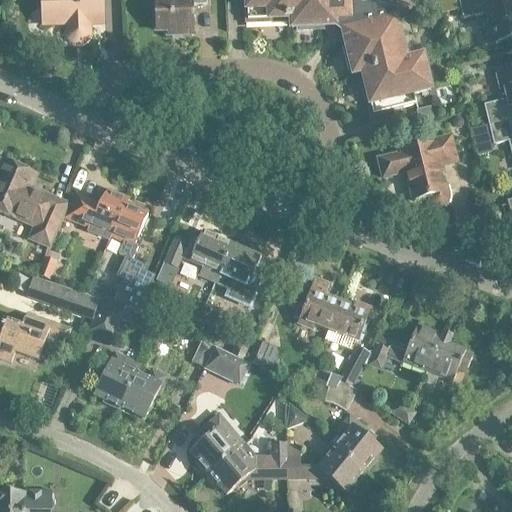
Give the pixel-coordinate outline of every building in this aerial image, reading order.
[(89,35),(88,22),(101,21),(100,10),(102,10),(101,0),(40,0),(41,9),(48,9),(49,26),(66,25),(67,37),(67,38),(68,40),(70,42),(70,43),(71,43),(73,44),(76,45),(77,45),(80,45),(82,44),(83,44),(85,43),(86,41),(87,41),(88,40),(88,38),(89,37),(89,35)] [(167,32),(167,37),(193,35),(192,7),(206,6),(205,0),(184,0),(185,1),(173,1),(172,0),(153,0),(155,33),(167,32)] [(372,116),(416,105),(413,95),(430,91),(422,58),(405,62),(395,21),(397,20),(392,0),(245,0),(247,22),(269,21),(273,23),(278,23),(282,22),(285,20),(290,20),(291,29),(297,29),(301,31),(305,32),(309,31),(313,29),(333,28),(333,30),(340,35),(343,35),(347,54),(346,59),(346,63),(348,67),(351,70),(353,76),(362,74),(363,78),(362,83),(362,87),(364,91),(367,94),(372,116)] [(511,0),(458,0),(460,10),(463,20),(486,14),(489,26),(485,27),(489,45),(511,39),(511,0)] [(488,126),(511,120),(511,67),(496,72),(500,90),(504,89),(507,100),(483,106),(488,126)] [(429,110),(417,113),(420,123),(431,120),(429,110)] [(452,123),(452,126),(454,129),(457,131),(460,130),(462,128),(463,124),(461,121),(458,120),(455,121),(452,123)] [(511,120),(488,126),(493,146),(508,142),(511,155),(511,120)] [(448,196),(446,187),(442,188),(437,168),(457,163),(450,138),(430,143),(430,145),(401,152),(401,155),(378,161),(382,179),(406,173),(413,202),(429,198),(429,199),(429,201),(430,202),(430,203),(431,204),(432,205),(432,206),(433,206),(435,207),(436,208),(438,208),(440,208),(441,208),(443,207),(444,206),(445,205),(446,205),(447,203),(448,202),(448,201),(448,200),(448,199),(448,198),(448,196)] [(0,213),(21,223),(22,218),(30,222),(28,226),(33,228),(28,240),(36,244),(50,250),(67,211),(46,202),(44,205),(27,197),(36,177),(3,162),(0,167),(0,213)] [(111,239),(126,204),(127,204),(128,201),(107,192),(101,206),(75,195),(65,219),(89,229),(87,233),(109,242),(110,238),(111,239)] [(126,204),(111,239),(123,244),(118,256),(124,259),(116,277),(123,280),(113,303),(138,314),(154,277),(142,271),(145,266),(132,260),(137,248),(134,247),(147,217),(138,213),(140,210),(127,204),(126,204)] [(215,285),(232,246),(202,233),(196,248),(175,239),(164,266),(176,271),(183,256),(190,260),(188,263),(202,269),(198,278),(215,285)] [(261,258),(232,246),(215,285),(230,292),(234,283),(247,289),(261,258)] [(44,260),(38,277),(49,281),(55,264),(44,260)] [(370,297),(379,275),(355,266),(346,288),(370,297)] [(33,279),(26,300),(91,323),(101,302),(33,279)] [(328,332),(339,302),(332,299),(330,304),(324,301),(329,286),(315,281),(304,309),(299,306),(294,319),(299,321),(298,326),(312,331),(314,327),(328,332)] [(91,323),(87,333),(108,343),(124,309),(104,300),(101,302),(91,323)] [(357,343),(369,310),(355,304),(352,312),(344,309),(346,305),(339,302),(328,332),(357,343)] [(2,327),(0,331),(0,353),(13,358),(14,354),(26,357),(38,362),(47,338),(66,345),(71,331),(34,318),(33,320),(25,317),(22,328),(6,323),(4,328),(2,327)] [(402,365),(403,363),(426,373),(441,337),(417,327),(406,354),(392,349),(391,349),(390,349),(389,350),(388,350),(388,351),(376,346),(368,367),(380,372),(386,358),(402,365)] [(433,389),(438,378),(452,384),(458,370),(466,373),(472,357),(448,347),(452,338),(443,335),(442,338),(441,337),(426,373),(422,384),(433,389)] [(239,339),(231,356),(243,361),(250,344),(239,339)] [(259,370),(269,348),(257,343),(247,365),(259,370)] [(204,371),(214,351),(201,344),(191,364),(204,371)] [(350,391),(368,357),(355,349),(336,384),(338,385),(350,391)] [(205,371),(239,387),(249,367),(215,351),(205,371)] [(119,411),(136,376),(122,370),(126,362),(115,356),(95,397),(104,401),(103,404),(119,411)] [(136,376),(119,411),(133,419),(135,416),(144,421),(164,380),(152,374),(148,382),(136,376)] [(263,380),(258,390),(270,397),(276,387),(263,380)] [(333,394),(327,391),(323,406),(333,409),(344,415),(356,395),(350,391),(338,385),(333,394)] [(390,414),(408,426),(415,415),(397,403),(390,414)] [(207,478),(236,452),(243,446),(219,418),(202,432),(204,434),(196,440),(201,446),(191,455),(198,463),(195,465),(207,478)] [(335,451),(365,475),(376,462),(373,460),(380,452),(371,445),(375,440),(349,419),(337,434),(344,439),(335,451)] [(236,452),(207,478),(217,490),(219,488),(226,496),(244,481),(286,480),(285,458),(285,448),(285,446),(272,446),(272,458),(253,459),(243,446),(236,452)] [(335,451),(318,471),(316,471),(316,468),(309,469),(309,471),(299,471),(299,458),(285,458),(286,480),(327,480),(346,495),(352,486),(354,488),(365,475),(335,451)] [(49,511),(50,494),(22,494),(22,497),(23,497),(22,511),(49,511)] [(22,511),(23,497),(22,497),(9,497),(7,495),(1,495),(0,496),(0,511),(22,511)]
